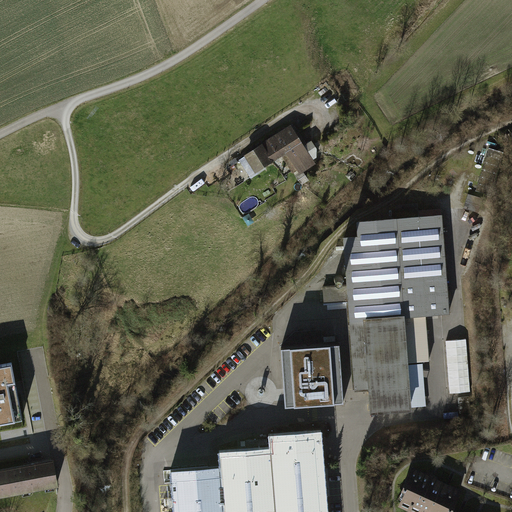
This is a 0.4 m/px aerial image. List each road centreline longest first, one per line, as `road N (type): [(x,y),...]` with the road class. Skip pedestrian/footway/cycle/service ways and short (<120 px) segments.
road 1 (track): [(511,122),(450,151),(335,236),(288,293),(146,428),(127,470),(126,511)]
road 2 (tertiary): [(265,0),(149,76),(0,138)]
